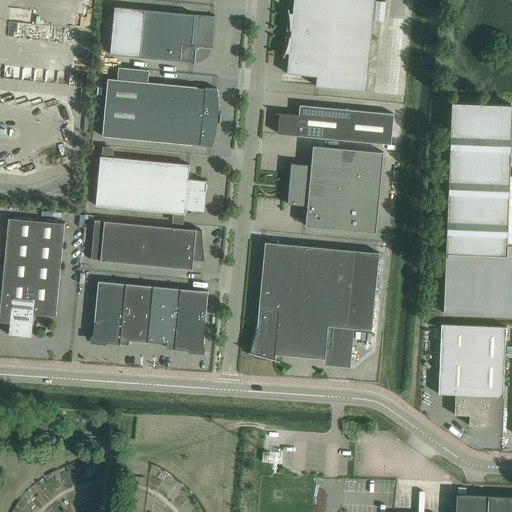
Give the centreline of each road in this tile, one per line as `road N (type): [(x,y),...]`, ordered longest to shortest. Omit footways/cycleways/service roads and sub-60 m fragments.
road 1 (unclassified): [(264,0),(228,389)]
road 2 (secondary): [(511,468),(460,460),(367,399),(228,389)]
road 3 (secondary): [(228,389),(0,374)]
